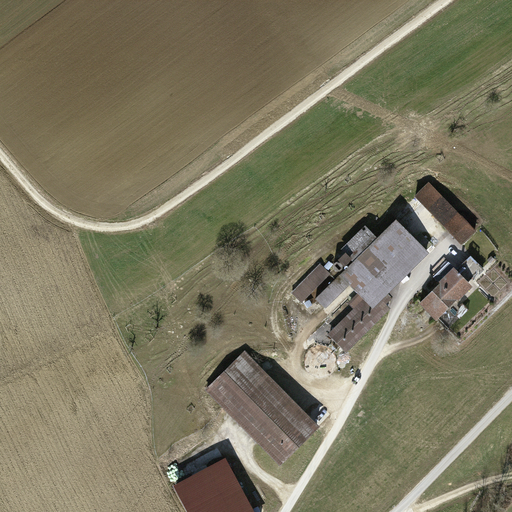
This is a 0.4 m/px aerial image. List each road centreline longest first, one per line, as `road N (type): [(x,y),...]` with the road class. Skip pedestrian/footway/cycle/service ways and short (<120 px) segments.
road 1 (track): [(375,356),(434,330),(511,246)]
road 2 (track): [(344,416),(299,375),(296,352),(305,331),(349,290)]
road 3 (unclassified): [(511,396),(395,511)]
